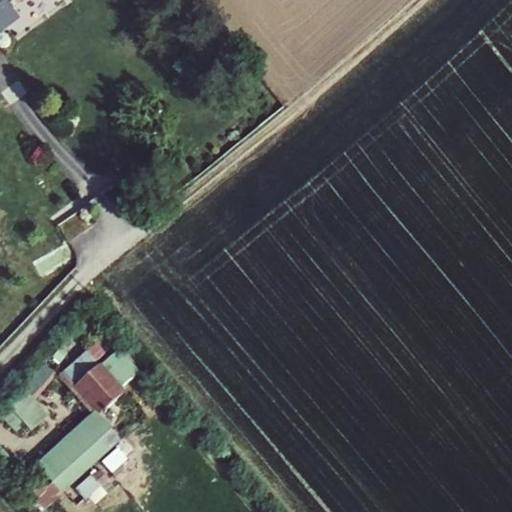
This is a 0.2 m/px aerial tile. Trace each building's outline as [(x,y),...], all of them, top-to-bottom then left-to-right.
[(0,0),(0,33),(19,19),(5,0),(0,0)] [(67,355),(59,350),(53,359),(60,364),(67,355)] [(119,350),(101,366),(121,388),(139,372),(119,350)] [(86,352),(62,373),(76,387),(99,366),(86,352)] [(99,366),(76,387),(62,373),(57,377),(90,415),(94,412),(99,417),(125,393),(121,388),(101,366),(100,365),(99,366)] [(48,417),(24,388),(6,404),(7,407),(25,426),(30,433),(48,417)] [(25,426),(7,407),(0,412),(0,417),(16,434),(25,426)] [(90,415),(36,465),(52,485),(59,494),(60,496),(121,440),(99,417),(94,412),(90,415)] [(116,448),(118,450),(102,463),(112,474),(127,460),(125,458),(133,451),(123,440),(119,444),(120,444),(116,448)] [(0,464),(3,467),(11,459),(0,447),(0,464)] [(109,482),(101,470),(92,478),(100,488),(101,489),(109,482)] [(99,489),(100,488),(92,478),(90,476),(75,490),(85,501),(90,496),(99,489)] [(42,482),(29,494),(44,511),(58,500),(55,497),(48,489),(42,482)] [(59,494),(52,485),(48,489),(55,497),(59,494)] [(99,489),(98,488),(90,496),(100,506),(108,498),(99,489)]
